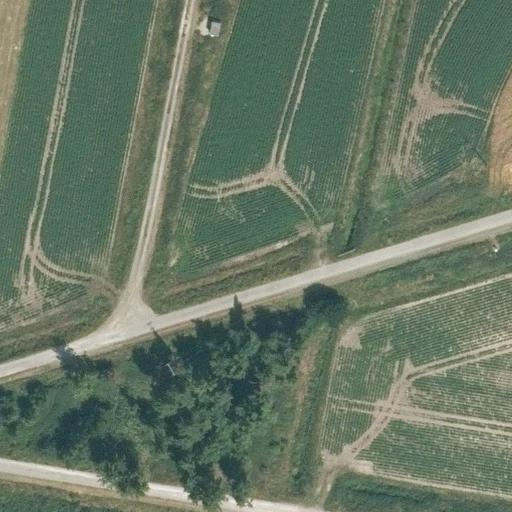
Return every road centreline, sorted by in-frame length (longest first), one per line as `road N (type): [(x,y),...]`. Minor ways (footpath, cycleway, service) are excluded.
road 1 (track): [(0,368),(511,209)]
road 2 (track): [(125,329),(192,0)]
road 3 (track): [(313,511),(0,460)]
